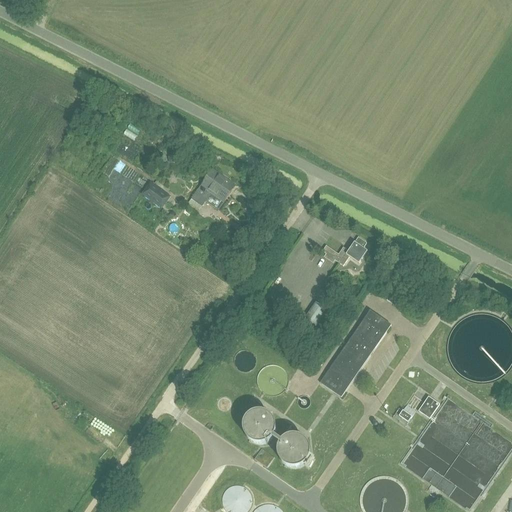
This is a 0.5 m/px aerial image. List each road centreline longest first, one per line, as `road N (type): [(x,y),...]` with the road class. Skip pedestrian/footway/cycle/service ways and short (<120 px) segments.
road 1 (unclassified): [(511,272),(0,12)]
road 2 (track): [(163,404),(322,175)]
road 3 (track): [(87,511),(163,404)]
